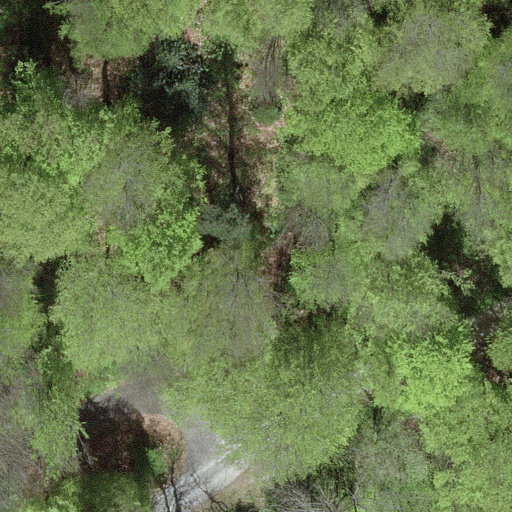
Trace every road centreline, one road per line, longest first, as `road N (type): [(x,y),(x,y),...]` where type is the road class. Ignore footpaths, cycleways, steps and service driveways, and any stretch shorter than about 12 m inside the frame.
road 1 (track): [(226,457),(324,399),(511,311)]
road 2 (track): [(511,435),(382,431),(260,469),(226,457)]
road 3 (track): [(226,457),(167,417),(115,410),(81,414),(0,457)]
